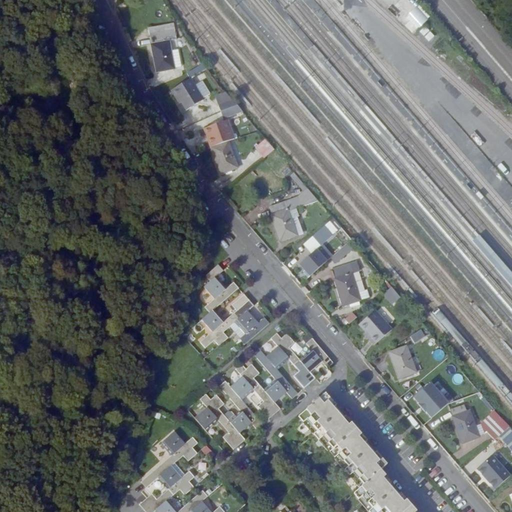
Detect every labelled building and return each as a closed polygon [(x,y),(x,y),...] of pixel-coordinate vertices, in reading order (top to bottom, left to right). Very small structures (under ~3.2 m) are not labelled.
[(419,6),(406,19),(417,31),(431,18),(419,6)] [(352,8),(347,12),(356,22),(360,17),(352,8)] [(143,28),(153,74),(171,70),(167,53),(164,43),(171,41),(167,24),(143,28)] [(429,43),(435,37),(426,26),(419,32),(429,43)] [(174,52),(167,53),(171,70),(178,68),(174,52)] [(184,79),(180,72),(161,83),(165,92),(167,90),(175,103),(192,93),(191,92),(184,79)] [(192,75),(184,79),(191,92),(199,88),(192,75)] [(211,101),(225,97),(220,90),(209,93),(211,101)] [(235,110),(225,97),(211,101),(215,115),(235,110)] [(213,178),(231,172),(227,162),(222,145),(227,143),(217,118),(195,127),(213,178)] [(260,141),(251,149),(259,159),(268,152),(260,141)] [(282,213),(312,203),(301,190),(293,198),(263,209),(265,215),(263,216),(273,246),(291,239),(282,213)] [(307,242),(316,251),(337,233),(328,223),(307,242)] [(511,284),(511,277),(480,240),(476,243),(511,284)] [(295,270),(305,281),(325,264),(315,252),(295,270)] [(357,273),(353,261),(325,271),(338,310),(366,300),(362,291),(354,294),(348,276),(357,273)] [(214,264),(206,271),(203,274),(209,280),(202,286),(212,297),(201,306),(207,313),(201,317),(210,328),(201,336),(207,344),(212,340),(218,346),(228,338),(222,331),(233,322),(243,334),(237,339),(244,348),(268,327),(260,318),(255,322),(246,311),(250,307),(240,295),(228,305),(232,310),(221,318),(213,308),(236,289),(229,281),(224,286),(215,275),(220,270),(214,264)] [(396,301),(390,293),(382,299),(389,306),(396,301)] [(369,317),(354,331),(360,339),(365,344),(363,345),(369,351),(386,336),(369,317)] [(347,320),(340,327),(344,331),(351,325),(347,320)] [(423,330),(411,337),(415,344),(427,338),(423,330)] [(325,368),(332,362),(311,337),(303,343),(309,350),(298,360),(290,350),(296,345),(287,334),(281,339),(277,335),(270,342),(277,350),(267,359),(264,355),(257,361),(274,381),(263,390),(255,381),(260,377),(251,366),(245,371),(243,368),(236,373),(243,381),(233,389),(227,382),(220,388),(241,412),(230,422),(221,412),(227,408),(217,397),(212,401),(208,396),(200,403),(208,411),(197,420),(207,432),(217,423),(227,435),(222,439),(232,451),(245,440),(240,435),(252,425),(256,430),(262,424),(243,402),(254,393),(263,404),(258,408),(268,419),(280,409),(275,404),(286,395),(290,400),(297,394),(278,371),(288,363),(297,373),(293,376),(303,388),(314,379),(309,373),(321,363),(325,368)] [(411,373),(405,352),(387,357),(395,384),(415,378),(413,373),(411,373)] [(451,407),(432,387),(416,402),(422,408),(421,409),(427,416),(428,415),(434,422),(451,407)] [(416,511),(401,494),(399,496),(388,483),(390,482),(381,471),(386,466),(377,457),(376,458),(366,447),(368,445),(345,418),(343,419),(334,409),(335,407),(325,395),(298,418),(360,489),(354,495),(368,511),(416,511)] [(466,405),(452,409),(463,443),(481,437),(472,410),(468,411),(466,405)] [(498,414),(487,423),(492,430),(495,427),(501,434),(502,436),(510,429),(498,414)] [(501,434),(495,427),(492,430),(490,432),(496,438),(501,434)] [(189,449),(196,444),(182,428),(161,445),(169,455),(141,479),(147,486),(157,477),(166,488),(155,496),(151,491),(140,500),(149,511),(150,511),(154,509),(156,511),(224,511),(225,511),(219,504),(209,511),(201,501),(204,498),(198,491),(177,509),(168,498),(178,489),(183,494),(191,487),(186,482),(193,476),(188,469),(179,476),(170,466),(181,456),(186,462),(194,455),(189,449)] [(502,436),(511,447),(511,431),(510,429),(502,436)] [(497,487),(511,474),(494,453),(479,466),(486,475),(487,474),(490,478),(489,478),(497,487)]
